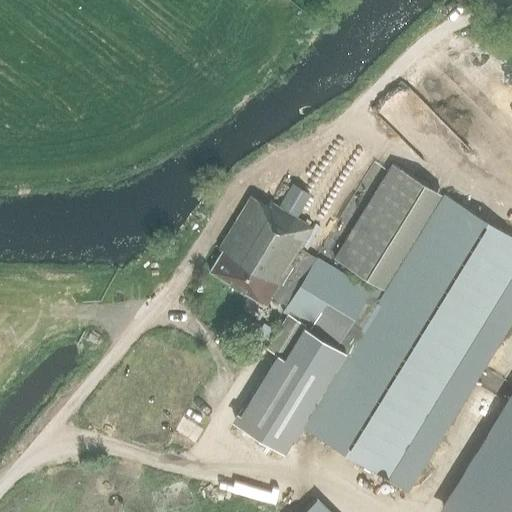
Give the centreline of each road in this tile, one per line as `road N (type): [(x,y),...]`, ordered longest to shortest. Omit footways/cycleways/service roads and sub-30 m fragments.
road 1 (unclassified): [(0,487),(127,340)]
road 2 (track): [(363,511),(317,482),(210,443)]
